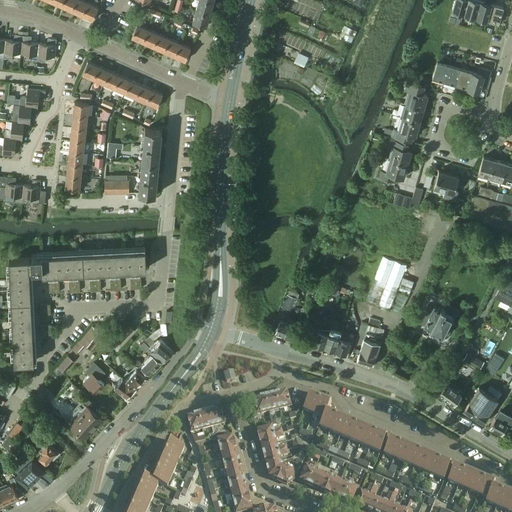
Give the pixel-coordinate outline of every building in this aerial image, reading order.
[(62,0),(60,5),(71,10),(75,0),(62,0)] [(75,0),(71,10),(82,15),(87,2),(82,0),(75,0)] [(198,0),(195,10),(210,14),(213,2),(204,0),(198,0)] [(464,13),(467,0),(454,0),(452,10),(464,13)] [(467,0),(464,13),(475,16),(479,0),(467,0)] [(487,20),(492,3),(492,0),(486,0),(486,1),(481,0),(479,0),(475,16),(487,20)] [(82,15),(92,19),(98,7),(87,2),(82,15)] [(487,20),(499,23),(503,6),(492,3),(487,20)] [(192,22),(206,26),(210,14),(195,10),(192,22)] [(131,37),(142,41),(148,29),(137,24),(131,37)] [(142,41),(153,46),(158,33),(148,29),(142,41)] [(153,46),(163,51),(169,38),(158,33),(153,46)] [(13,52),(21,53),(23,35),(18,34),(17,37),(14,36),(13,40),(5,39),(3,57),(12,58),(13,52)] [(28,60),(37,61),(39,42),(31,42),(31,38),(27,38),(28,35),(23,35),(21,53),(29,54),(28,60)] [(37,61),(45,62),(46,56),(54,56),(56,38),(51,38),(51,40),(47,40),(47,43),(39,42),(37,61)] [(163,51),(174,55),(180,43),(169,38),(163,51)] [(174,55),(185,60),(191,47),(180,43),(174,55)] [(310,46),(303,43),(300,49),(307,53),(310,46)] [(324,52),(317,48),(314,54),(321,58),(324,52)] [(308,59),(298,54),(293,64),(303,69),(308,59)] [(82,74),(93,78),(99,66),(88,61),(82,74)] [(432,77),(444,81),(449,64),(437,61),(432,77)] [(444,81),(456,84),(460,67),(449,64),(444,81)] [(93,78),(104,83),(109,70),(99,66),(93,78)] [(467,87),(479,91),(481,84),(487,86),(490,76),(489,76),(490,70),(479,66),(478,72),(472,71),(467,87)] [(456,84),(467,87),(472,71),(460,67),(456,84)] [(104,83),(114,88),(120,75),(109,70),(104,83)] [(114,88),(125,92),(130,80),(120,75),(114,88)] [(125,92),(135,97),(141,84),(130,80),(125,92)] [(406,103),(423,108),(427,95),(419,92),(421,87),(407,83),(405,89),(410,90),(406,103)] [(135,97),(146,102),(152,89),(141,84),(135,97)] [(20,96),(19,104),(38,106),(38,98),(42,99),(42,95),(45,95),(45,90),(27,88),(26,96),(20,96)] [(146,102),(157,107),(163,94),(152,89),(146,102)] [(73,114),(87,115),(88,103),(74,102),(73,114)] [(402,117),(419,121),(423,108),(406,103),(402,117)] [(13,112),(12,121),(30,122),(31,114),(34,115),(35,111),(37,111),(38,106),(19,104),(19,113),(13,112)] [(71,126),(86,128),(87,115),(73,114),(71,126)] [(392,134),(411,140),(413,134),(415,135),(419,121),(402,117),(398,129),(393,128),(392,134)] [(5,128),(4,137),(22,139),(23,131),(27,131),(27,127),(29,127),(30,122),(12,121),(11,129),(5,128)] [(70,138),(85,140),(86,128),(71,126),(70,138)] [(145,128),(142,160),(159,162),(162,130),(145,128)] [(0,153),(14,155),(15,147),(19,147),(19,143),(22,144),(22,139),(4,137),(3,145),(0,144),(0,153)] [(69,150),(83,152),(85,140),(70,138),(69,150)] [(390,159),(407,164),(411,150),(406,149),(408,143),(390,138),(389,144),(393,146),(390,159)] [(68,162),(82,164),(83,152),(69,150),(68,162)] [(478,173),(490,177),(495,160),(483,156),(478,173)] [(379,177),(394,181),(396,175),(403,177),(407,164),(390,159),(386,172),(381,170),(379,177)] [(139,193),(155,194),(159,162),(142,160),(139,193)] [(490,177),(501,180),(506,163),(495,160),(490,177)] [(66,175),(81,176),(82,164),(68,162),(66,175)] [(501,180),(511,183),(511,164),(506,163),(501,180)] [(443,197),(455,200),(458,191),(455,190),(459,176),(438,170),(434,186),(445,189),(443,197)] [(72,192),(79,193),(81,176),(66,175),(65,187),(72,188),(72,192)] [(4,200),(21,202),(23,184),(15,183),(16,180),(12,179),(12,177),(7,176),(6,186),(0,185),(0,197),(5,198),(4,200)] [(21,202),(30,203),(31,197),(39,198),(38,202),(44,202),(46,190),(40,190),(41,180),(36,179),(35,182),(32,181),(31,185),(23,184),(21,202)] [(415,186),(412,197),(411,202),(418,204),(423,188),(415,186)] [(409,208),(411,202),(412,197),(396,192),(393,203),(409,208)] [(468,207),(474,208),(478,197),(472,195),(468,207)] [(474,208),(480,210),(484,198),(478,197),(474,208)] [(480,210),(486,212),(489,200),(484,198),(480,210)] [(486,212),(492,213),(495,202),(489,200),(486,212)] [(492,213),(497,215),(501,203),(495,202),(492,213)] [(497,215),(503,217),(507,205),(501,203),(497,215)] [(503,217),(509,218),(511,208),(511,206),(507,205),(503,217)] [(497,255),(507,260),(511,250),(502,245),(497,255)] [(41,254),(42,268),(42,274),(146,269),(145,246),(36,252),(36,254),(41,254)] [(31,258),(29,258),(29,269),(32,269),(42,268),(41,254),(36,254),(31,255),(31,258)] [(10,277),(14,362),(36,361),(32,269),(29,269),(29,258),(9,259),(10,277)] [(511,285),(503,281),(500,286),(501,287),(497,296),(510,303),(509,305),(511,306),(511,285)] [(279,313),(290,317),(293,311),(296,313),(298,307),(295,306),(297,298),(286,294),(279,313)] [(423,326),(442,336),(452,316),(451,315),(452,314),(453,315),(455,315),(456,314),(458,313),(458,311),(457,310),(456,309),(449,305),(446,312),(444,312),(445,310),(444,309),(443,308),(441,308),(440,308),(440,309),(433,306),(432,308),(427,305),(418,321),(424,324),(423,326)] [(362,322),(350,359),(373,366),(376,356),(380,344),(379,343),(384,330),(378,328),(380,321),(370,318),(368,324),(362,322)] [(275,333),(292,338),(296,326),(280,320),(275,333)] [(84,335),(94,343),(106,330),(92,326),(84,335)] [(117,342),(121,345),(135,331),(131,328),(117,342)] [(312,345),(324,349),(328,334),(317,331),(312,345)] [(324,349),(335,352),(339,338),(328,334),(324,349)] [(335,352),(346,356),(350,341),(339,338),(335,352)] [(151,349),(163,361),(172,352),(161,340),(151,349)] [(462,360),(479,370),(484,362),(467,352),(462,360)] [(504,358),(495,353),(486,368),(494,373),(504,358)] [(141,366),(149,374),(161,362),(153,354),(141,366)] [(55,370),(59,374),(72,359),(68,355),(55,370)] [(122,378),(134,389),(138,386),(145,378),(136,369),(125,381),(122,378)] [(224,372),(226,381),(234,379),(232,370),(224,372)] [(83,382),(95,393),(104,384),(91,373),(83,382)] [(115,385),(127,397),(134,390),(134,389),(122,378),(115,385)] [(16,386),(4,379),(0,386),(0,392),(9,398),(16,386)] [(437,394),(454,405),(462,394),(445,383),(437,394)] [(471,400),(489,412),(497,400),(490,395),(491,393),(487,391),(486,393),(479,387),(471,400)] [(275,394),(279,410),(290,407),(287,394),(286,392),(275,394)] [(264,397),(268,413),(279,410),(275,394),(264,397)] [(303,411),(313,415),(321,398),(310,394),(303,411)] [(256,414),(257,415),(268,413),(264,397),(253,400),(255,409),(250,410),(251,415),(256,414)] [(313,415),(323,420),(327,411),(331,403),(321,398),(313,415)] [(71,424),(85,437),(86,436),(88,436),(91,433),(91,430),(102,419),(88,406),(87,406),(79,399),(81,401),(66,417),(64,415),(64,416),(72,423),(71,424)] [(463,412),(482,424),(489,412),(471,400),(463,412)] [(500,408),(489,428),(501,434),(507,424),(509,425),(511,420),(510,418),(511,415),(500,408)] [(30,417),(34,421),(41,413),(36,409),(30,417)] [(209,412),(213,427),(224,424),(224,422),(228,421),(227,416),(222,417),(220,409),(209,412)] [(319,428),(330,432),(337,415),(327,411),(323,420),(319,428)] [(198,415),(202,430),(213,427),(209,412),(198,415)] [(186,418),(191,433),(202,430),(198,415),(186,418)] [(330,432),(339,437),(347,420),(337,415),(330,432)] [(339,437),(349,441),(357,424),(347,420),(339,437)] [(349,441),(359,445),(367,428),(357,424),(349,441)] [(256,431),(258,441),(282,434),(281,431),(273,433),(271,427),(256,431)] [(359,445),(369,449),(377,432),(367,428),(359,445)] [(369,449),(380,454),(387,437),(377,432),(369,449)] [(258,441),(260,449),(276,445),(275,440),(283,438),(282,434),(258,441)] [(8,468),(16,475),(32,456),(27,451),(8,436),(2,444),(19,457),(8,468)] [(215,451),(235,446),(232,436),(216,440),(218,448),(214,449),(215,451)] [(383,455),(394,460),(401,443),(390,438),(383,455)] [(163,451),(180,458),(184,448),(167,441),(163,451)] [(38,457),(46,465),(52,459),(53,460),(60,453),(48,442),(40,450),(40,449),(35,454),(38,457)] [(394,460),(404,464),(411,447),(401,443),(394,460)] [(260,449),(263,458),(286,452),(285,448),(277,450),(276,445),(260,449)] [(221,459),(237,455),(235,446),(215,451),(215,453),(219,452),(221,459)] [(404,464),(413,468),(421,451),(411,447),(404,464)] [(158,461),(175,468),(180,458),(163,451),(158,461)] [(413,468),(423,472),(431,455),(421,451),(413,468)] [(263,458),(265,467),(281,463),(279,458),(287,455),(286,452),(263,458)] [(220,469),(240,464),(237,455),(221,459),(223,466),(219,467),(220,469)] [(423,472),(433,477),(441,460),(431,455),(423,472)] [(16,475),(17,477),(28,488),(45,471),(32,459),(16,475)] [(433,477),(444,481),(451,464),(441,460),(433,477)] [(154,471),(171,478),(175,468),(158,461),(154,471)] [(268,478),(277,482),(283,468),(282,467),(281,463),(265,467),(268,478)] [(226,477),(242,473),(240,464),(220,469),(220,471),(224,470),(226,477)] [(298,482),(307,486),(315,467),(313,466),(312,470),(305,467),(298,482)] [(447,483),(458,487),(465,470),(455,466),(447,483)] [(307,486),(316,489),(322,474),(316,471),(317,467),(315,467),(307,486)] [(277,482),(286,486),(293,480),(292,471),(283,468),(277,482)] [(458,487),(468,491),(475,474),(465,470),(458,487)] [(158,484),(158,485),(167,489),(171,478),(154,471),(150,480),(150,481),(158,484)] [(224,487),(244,482),(242,473),(226,477),(228,484),(224,485),(224,487)] [(316,489),(325,493),(333,474),(331,473),(329,477),(322,474),(316,489)] [(325,493),(333,497),(340,482),(333,479),(335,475),(333,474),(325,493)] [(468,491),(478,496),(485,478),(475,474),(468,491)] [(137,487),(154,494),(158,485),(158,484),(150,481),(150,480),(142,477),(137,487)] [(478,496),(487,500),(493,486),(494,487),(495,483),(485,478),(478,496)] [(333,497),(342,501),(350,481),(348,481),(346,484),(340,482),(333,497)] [(342,501),(351,504),(358,489),(351,486),(352,482),(350,481),(342,501)] [(12,482),(4,486),(7,493),(8,493),(11,500),(15,499),(18,498),(19,497),(22,496),(23,495),(20,488),(15,490),(12,482)] [(231,495),(247,491),(244,482),(224,487),(225,490),(229,489),(231,495)] [(354,506),(364,510),(373,487),(370,485),(366,495),(360,492),(354,506)] [(4,486),(0,487),(0,496),(0,498),(2,504),(4,505),(7,504),(8,502),(11,500),(8,493),(7,493),(4,486)] [(485,503),(496,508),(503,491),(494,487),(493,486),(487,500),(485,503)] [(133,497),(150,504),(154,494),(137,487),(133,497)] [(364,510),(369,511),(373,511),(379,500),(373,498),(377,489),(373,487),(364,510)] [(229,506),(249,500),(247,491),(231,495),(233,502),(229,503),(229,506)] [(496,508),(506,511),(511,497),(511,494),(503,491),(496,508)] [(373,511),(385,511),(392,495),(389,494),(385,503),(379,500),(373,511)] [(385,511),(396,511),(398,508),(392,506),(396,497),(392,495),(385,511)] [(129,507),(140,511),(146,511),(150,504),(133,497),(129,507)] [(234,507),(235,511),(243,511),(252,510),(249,500),(229,506),(230,508),(234,507)] [(396,511),(407,511),(408,511),(412,503),(408,502),(404,511),(398,508),(396,511)]
